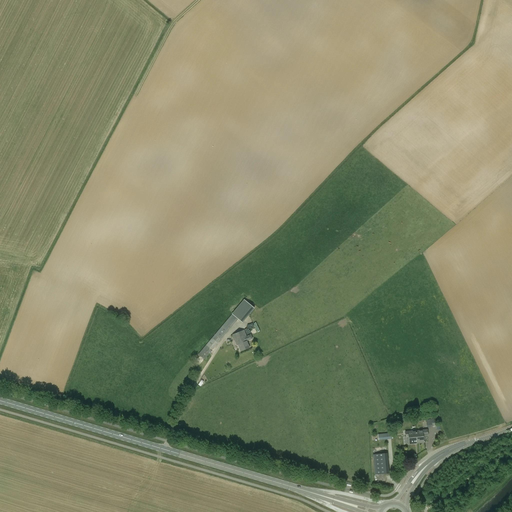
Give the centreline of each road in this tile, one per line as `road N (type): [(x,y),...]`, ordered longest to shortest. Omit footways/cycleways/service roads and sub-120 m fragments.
road 1 (primary): [(370,511),(0,401)]
road 2 (tertiary): [(398,504),(433,459),(511,427)]
